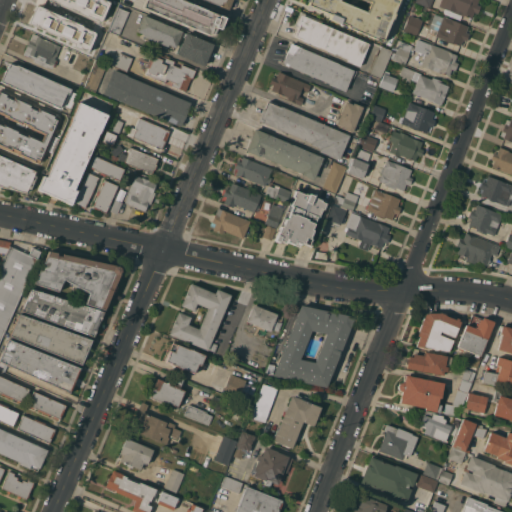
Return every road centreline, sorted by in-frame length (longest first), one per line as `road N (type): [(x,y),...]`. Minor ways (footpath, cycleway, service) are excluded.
road 1 (tertiary): [(267,0),(52,511)]
road 2 (residential): [(511,12),(314,511)]
road 3 (tertiary): [(511,298),(334,286),(162,248)]
road 4 (tertiary): [(162,248),(0,212)]
